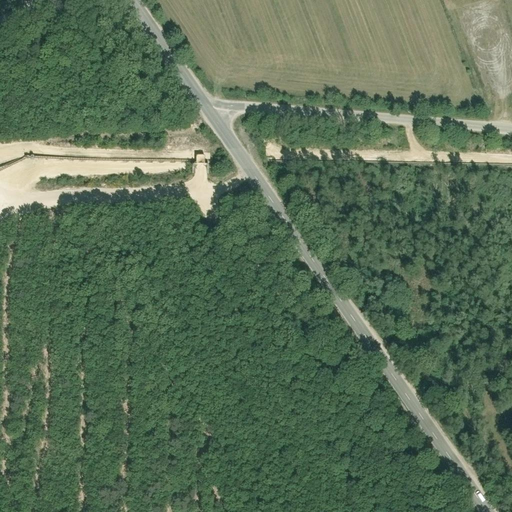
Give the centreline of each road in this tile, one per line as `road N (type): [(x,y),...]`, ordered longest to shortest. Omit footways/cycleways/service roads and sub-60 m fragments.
road 1 (unclassified): [(498,511),(198,80)]
road 2 (residential): [(511,117),(198,80)]
